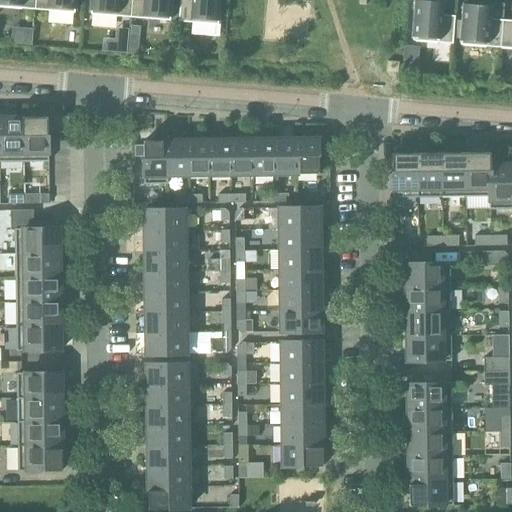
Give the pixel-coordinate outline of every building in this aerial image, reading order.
[(0,0),(0,6),(35,10),(35,0),(0,0)] [(75,13),(75,0),(35,0),(35,10),(75,13)] [(91,0),(91,14),(130,17),(131,0),(91,0)] [(170,21),(171,0),(131,0),(130,17),(170,21)] [(218,25),(219,0),(179,0),(178,21),(218,25)] [(453,44),(455,16),(442,15),(443,3),(416,1),(413,41),(453,44)] [(461,44),(500,48),(503,20),(490,19),(491,7),(464,5),(461,44)] [(511,20),(503,20),(500,48),(511,48),(511,20)] [(140,27),(131,26),(130,37),(139,38),(140,27)] [(22,44),(31,45),(33,29),(23,28),(22,44)] [(187,58),(188,50),(184,46),(176,46),(175,57),(187,58)] [(398,74),(399,62),(387,61),(386,73),(398,74)] [(403,61),(402,71),(417,72),(418,63),(403,61)] [(0,161),(23,162),(23,118),(0,117),(0,161)] [(23,118),(23,162),(48,161),(48,133),(69,133),(69,117),(23,118)] [(252,140),(253,174),(274,174),(274,139),(252,140)] [(296,139),(274,139),(274,174),(296,174),(296,139)] [(318,139),(296,139),(296,174),(319,173),(318,139)] [(188,141),(188,175),(210,175),(209,140),(188,141)] [(231,140),(209,140),(210,175),(231,175),(231,140)] [(231,175),(253,174),(252,140),(231,140),(231,175)] [(166,175),(166,141),(143,141),(143,145),(143,157),(144,184),(167,184),(167,175),(166,175)] [(167,175),(188,175),(188,141),(166,141),(166,175),(167,175)] [(135,157),(143,157),(143,145),(134,145),(135,157)] [(465,153),(465,197),(489,196),(490,196),(489,165),(490,165),(490,152),(465,153)] [(417,197),(417,153),(392,154),(393,198),(417,197)] [(442,197),(441,153),(417,153),(417,197),(442,197)] [(465,197),(465,153),(441,153),(442,197),(465,197)] [(511,164),(490,165),(489,165),(490,196),(489,196),(489,209),(511,208),(511,164)] [(304,201),(318,200),(318,191),(304,191),(304,201)] [(275,202),(274,193),(261,194),(261,202),(275,202)] [(288,193),(274,193),(275,202),(288,202),(288,193)] [(24,204),(24,194),(8,194),(8,204),(24,204)] [(40,194),(24,194),(24,204),(40,204),(40,194)] [(188,203),(202,203),(202,194),(188,195),(188,203)] [(231,203),(231,194),(218,194),(218,203),(231,203)] [(231,194),(231,203),(245,202),(245,194),(231,194)] [(188,203),(188,195),(175,195),(175,203),(188,203)] [(279,229),(319,229),(319,207),(279,208),(279,229)] [(235,221),(243,221),(243,208),(239,208),(235,212),(235,221)] [(144,231),(185,231),(184,209),(144,210),(144,231)] [(220,221),(229,221),(229,213),(225,209),(220,209),(220,221)] [(15,254),(59,253),(59,228),(34,228),(33,210),(11,210),(11,230),(15,230),(15,254)] [(320,249),(319,229),(279,229),(279,250),(320,249)] [(220,242),(229,242),(229,230),(220,230),(220,242)] [(185,251),(185,231),(144,231),(145,251),(185,251)] [(490,246),(490,235),(474,236),(474,246),(490,246)] [(506,235),(490,235),(490,246),(506,245),(506,235)] [(442,246),(442,236),(426,236),(426,246),(442,246)] [(458,236),(442,236),(442,246),(458,246),(458,236)] [(406,247),(410,247),(410,237),(394,237),(394,247),(406,247)] [(235,250),(244,250),(244,238),(235,238),(235,250)] [(320,269),(320,249),(279,250),(280,270),(320,269)] [(244,263),(244,250),(235,250),(235,263),(244,263)] [(185,271),(185,251),(145,251),(145,272),(185,271)] [(482,266),(507,265),(507,255),(503,251),(482,252),(482,266)] [(59,277),(59,253),(15,254),(15,278),(59,277)] [(207,259),(207,271),(221,271),(221,258),(219,258),(207,259)] [(221,271),(229,271),(229,258),(221,258),(221,271)] [(406,288),(450,288),(450,263),(406,263),(406,288)] [(320,290),(320,269),(280,270),(280,290),(320,290)] [(185,292),(185,271),(145,272),(145,292),(185,292)] [(230,283),(229,271),(221,271),(221,283),(230,283)] [(16,302),(60,301),(59,277),(15,278),(16,302)] [(236,291),(244,291),(244,278),(236,279),(236,291)] [(498,303),(508,303),(508,287),(498,287),(498,303)] [(442,312),(442,313),(450,313),(450,288),(406,288),(406,312),(442,312)] [(320,310),(320,290),(280,290),(280,311),(320,310)] [(245,303),(244,291),(236,291),(236,303),(245,303)] [(186,312),(185,292),(145,292),(146,313),(186,312)] [(221,299),(221,311),(221,312),(230,312),(230,299),(221,299)] [(60,325),(60,301),(16,302),(16,326),(60,325)] [(321,332),(320,310),(280,311),(281,332),(321,332)] [(230,312),(221,312),(221,311),(209,312),(209,324),(222,324),(230,324),(230,312)] [(498,327),(509,327),(508,311),(498,311),(498,327)] [(186,333),(186,312),(146,313),(146,333),(186,333)] [(442,312),(406,312),(407,336),(442,336),(442,335),(450,335),(450,313),(442,313),(442,312)] [(240,333),(245,333),(245,320),(236,320),(236,329),(240,333)] [(16,351),(60,350),(60,325),(16,326),(16,351)] [(186,354),(186,333),(146,333),(146,355),(186,354)] [(442,336),(407,336),(407,361),(451,361),(451,335),(450,335),(442,335),(442,336)] [(230,341),(222,341),(222,338),(210,338),(210,351),(222,351),(222,353),(227,353),(231,349),(230,341)] [(281,363),(321,363),(321,341),(281,342),(281,363)] [(237,355),(245,355),(245,342),(241,342),(237,346),(237,355)] [(483,358),(484,371),(509,371),(509,357),(483,358)] [(147,385),(187,385),(186,363),(146,364),(147,385)] [(222,375),(231,375),(231,367),(227,363),(222,363),(222,375)] [(321,383),(321,363),(281,363),(281,384),(321,383)] [(237,384),(246,384),(246,371),(237,371),(237,384)] [(509,371),(484,371),(484,385),(509,385),(509,371)] [(25,398),(61,397),(61,372),(17,373),(17,399),(25,399),(25,398)] [(322,403),(321,383),(281,384),(282,404),(322,403)] [(443,408),(443,409),(452,409),(451,383),(407,384),(408,409),(443,408)] [(246,396),(246,384),(237,384),(237,396),(246,396)] [(187,405),(187,385),(147,385),(147,406),(187,405)] [(223,405),(231,405),(231,392),(222,392),(223,405)] [(61,421),(61,397),(25,398),(25,399),(26,421),(26,422),(61,421)] [(322,424),(322,403),(282,404),(282,424),(322,424)] [(187,426),(187,405),(147,406),(147,426),(187,426)] [(231,417),(231,405),(223,405),(223,417),(231,417)] [(443,408),(408,409),(408,433),(444,432),(452,432),(452,409),(443,409),(443,408)] [(238,425),(246,425),(246,412),(238,412),(238,425)] [(500,431),(510,431),(509,415),(499,415),(500,431)] [(62,445),(61,421),(26,422),(26,421),(17,421),(18,446),(62,445)] [(322,444),(322,424),(282,424),(282,445),(322,444)] [(247,437),(246,425),(238,425),(238,437),(247,437)] [(187,446),(187,426),(147,426),(147,447),(187,446)] [(510,447),(510,431),(500,431),(500,447),(510,447)] [(444,456),(444,455),(452,455),(452,432),(444,432),(408,433),(408,457),(444,456)] [(223,446),(232,445),(232,433),(223,433),(223,446)] [(323,466),(322,444),(282,445),(283,466),(323,466)] [(62,470),(62,445),(18,446),(18,471),(62,470)] [(232,458),(232,445),(223,446),(223,458),(232,458)] [(188,466),(187,446),(147,447),(148,467),(188,466)] [(444,456),(408,457),(409,481),(453,480),(452,455),(444,455),(444,456)] [(500,479),(511,479),(510,463),(500,463),(500,479)] [(238,478),(247,478),(247,465),(238,465),(238,478)] [(188,487),(188,466),(148,467),(148,487),(188,487)] [(224,478),(232,478),(232,466),(223,466),(224,478)] [(453,480),(409,481),(409,506),(453,505),(453,480)] [(188,508),(188,487),(148,487),(148,509),(188,508)] [(229,507),(238,507),(238,495),(229,495),(229,507)]
